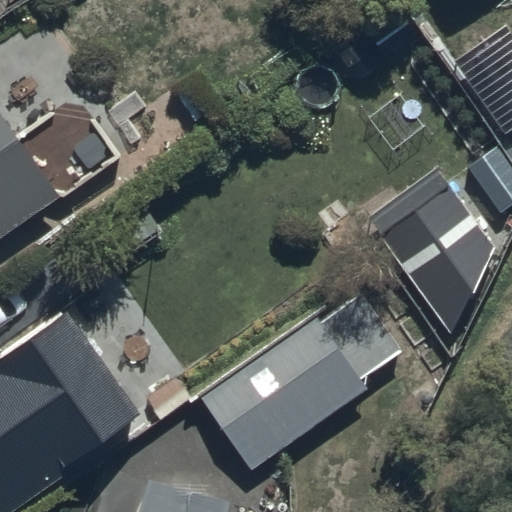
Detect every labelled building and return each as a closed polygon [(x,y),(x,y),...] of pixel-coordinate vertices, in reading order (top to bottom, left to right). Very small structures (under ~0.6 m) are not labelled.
[(0,220),(52,183),(0,109),(0,220)] [(436,159),(363,209),(448,329),(466,273),(490,237),(449,181),(452,179),(436,159)] [(309,300),(195,381),(247,458),(362,380),(353,367),(390,342),(350,282),(314,306),(309,300)] [(0,499),(65,456),(59,447),(134,397),(60,285),(19,312),(15,305),(0,315),(0,499)] [(218,511),(223,491),(141,471),(130,511),(218,511)]
